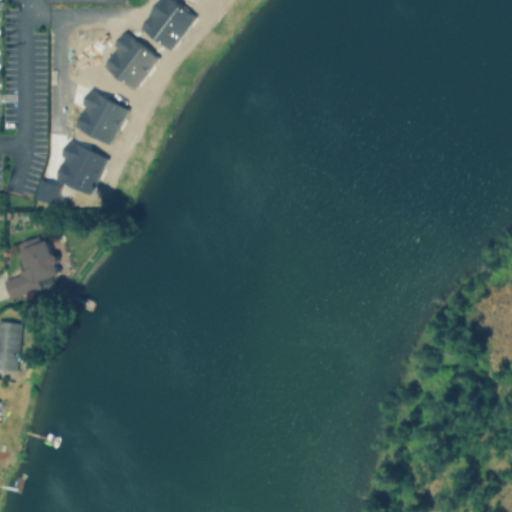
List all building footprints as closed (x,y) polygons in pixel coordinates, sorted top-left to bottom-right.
[(146,22),(162,0),(178,0),(199,15),(177,45),(146,22)] [(110,60),(122,43),(119,41),(128,29),(162,53),(141,82),(110,60)] [(81,121),(90,102),(87,100),(94,86),(131,104),(115,138),(81,121)] [(61,173),(69,153),(66,152),(71,138),(110,154),(96,187),(61,173)] [(38,192),(42,176),(63,181),(58,198),(38,192)] [(5,280),(20,275),(18,272),(24,270),(16,244),(38,237),(40,243),(49,240),(60,275),(40,281),(42,288),(11,298),(5,280)] [(0,320),(22,323),(16,370),(0,367),(0,320)]
